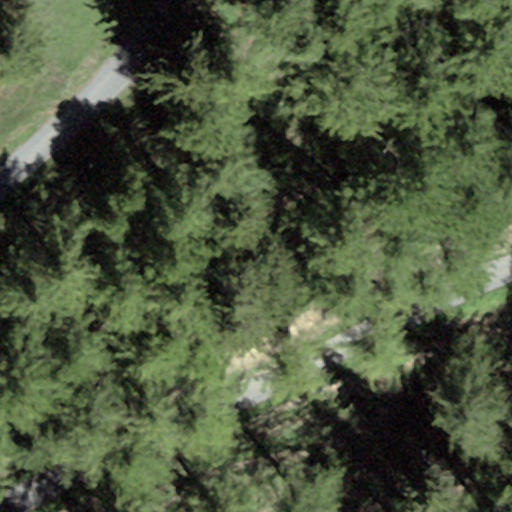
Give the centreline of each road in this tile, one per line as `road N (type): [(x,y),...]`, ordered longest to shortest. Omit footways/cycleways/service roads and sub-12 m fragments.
road 1 (unclassified): [(42,511),(391,322),(511,275)]
road 2 (unclassified): [(196,0),(0,196)]
